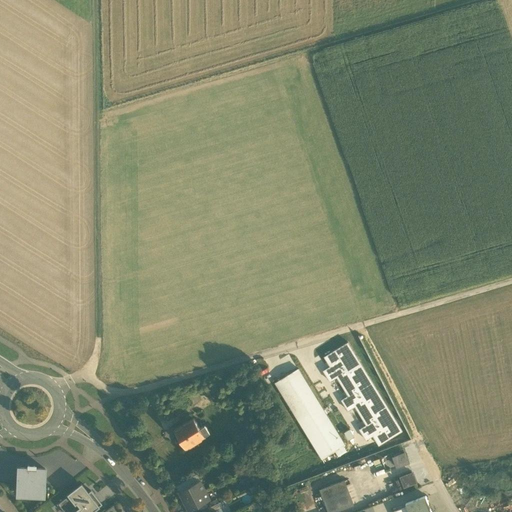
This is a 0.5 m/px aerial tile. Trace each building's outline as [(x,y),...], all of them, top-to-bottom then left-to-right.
[(402,431),(348,342),(324,357),(330,366),(323,371),(330,381),(337,377),(348,395),(341,400),(348,411),(355,406),(366,425),(359,429),(366,440),(373,436),(379,445),(402,431)] [(275,382),(322,459),(335,451),(344,446),(345,445),(298,368),(275,382)] [(206,392),(210,398),(218,392),(215,388),(196,390),(196,394),(206,392)] [(222,397),(218,392),(210,398),(213,403),(222,397)] [(186,447),(186,448),(205,437),(205,436),(210,433),(205,425),(200,428),(193,417),(174,429),(181,440),(180,441),(185,448),(186,447)] [(354,436),(350,430),(345,433),(349,439),(354,436)] [(347,451),(344,446),(335,451),(338,456),(347,451)] [(406,452),(392,457),(396,468),(410,463),(406,452)] [(17,468),(16,494),(44,495),(45,469),(35,468),(35,467),(27,466),(27,468),(17,468)] [(176,486),(179,491),(200,480),(197,473),(176,486)] [(401,477),(404,486),(416,482),(412,473),(401,477)] [(184,501),(205,490),(200,480),(179,491),(184,501)] [(334,511),(354,505),(344,480),(320,489),(328,511),(334,511)] [(66,494),(67,496),(78,487),(84,495),(88,492),(80,483),(66,494)] [(84,495),(78,487),(67,496),(74,504),(76,503),(78,507),(71,511),(88,511),(90,511),(91,511),(99,506),(88,492),(84,495)] [(88,492),(99,506),(102,504),(90,490),(88,492)] [(205,490),(184,501),(189,511),(210,500),(205,490)] [(511,492),(500,493),(500,507),(511,507),(511,492)] [(405,503),(407,506),(408,511),(431,511),(426,495),(405,503)] [(71,511),(78,507),(76,503),(74,504),(67,496),(57,504),(63,511),(71,511)] [(208,508),(209,511),(212,511),(216,510),(221,508),(219,502),(208,508)]
